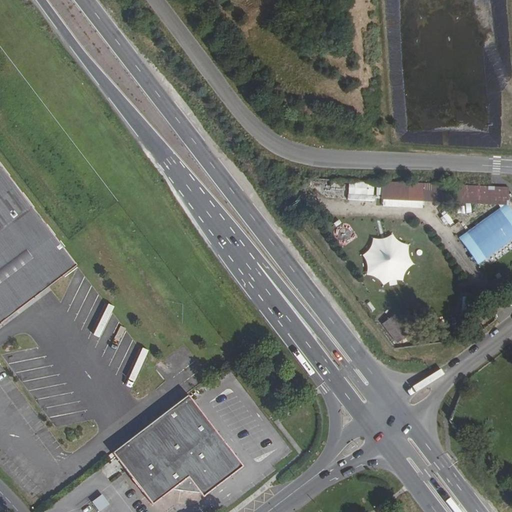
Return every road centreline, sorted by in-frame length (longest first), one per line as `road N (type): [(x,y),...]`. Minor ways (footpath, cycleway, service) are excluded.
road 1 (primary): [(401,413),(86,0)]
road 2 (primary): [(42,0),(336,390)]
road 3 (unclassified): [(156,0),(270,138),(328,158),(511,166)]
road 4 (tertiary): [(511,326),(401,413)]
road 5 (primary): [(476,511),(401,413)]
